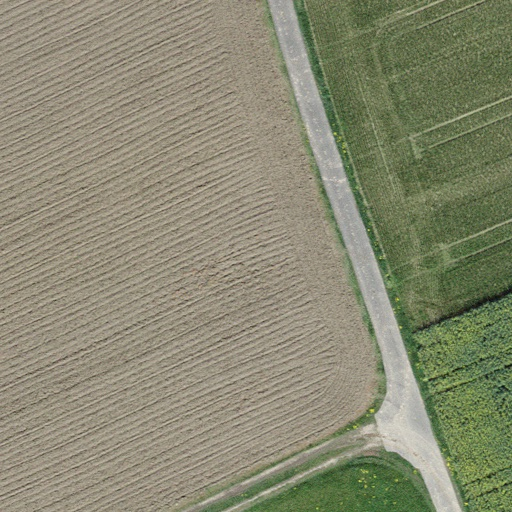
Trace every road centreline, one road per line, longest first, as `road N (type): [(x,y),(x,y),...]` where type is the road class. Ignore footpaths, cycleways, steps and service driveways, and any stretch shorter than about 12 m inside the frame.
road 1 (track): [(444,511),(280,0)]
road 2 (track): [(224,511),(413,423)]
